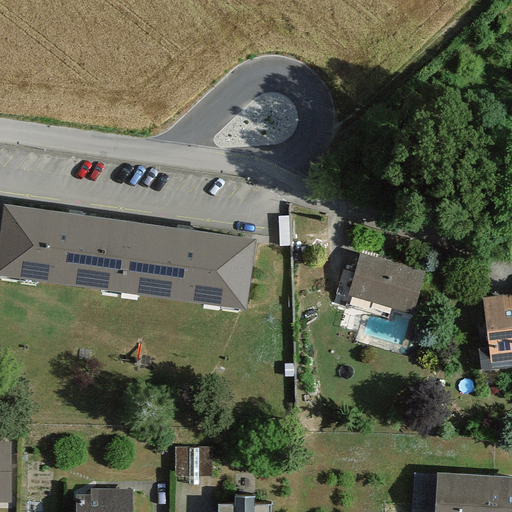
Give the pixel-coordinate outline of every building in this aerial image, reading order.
[(0,275),(246,310),(257,240),(4,204),(0,233),(0,275)] [(423,270),(359,253),(348,293),(412,310),(423,270)] [(511,301),(511,295),(483,299),(488,340),(478,341),(482,367),(511,363),(511,357),(511,356),(511,301)] [(0,503),(11,503),(11,440),(0,440),(0,503)] [(179,443),(178,470),(215,472),(217,445),(179,443)] [(511,511),(511,474),(437,470),(434,511),(511,511)] [(131,511),(132,488),(76,488),(75,511),(131,511)] [(270,511),(271,503),(255,503),(255,494),(234,494),(235,502),(219,503),(218,511),(270,511)]
